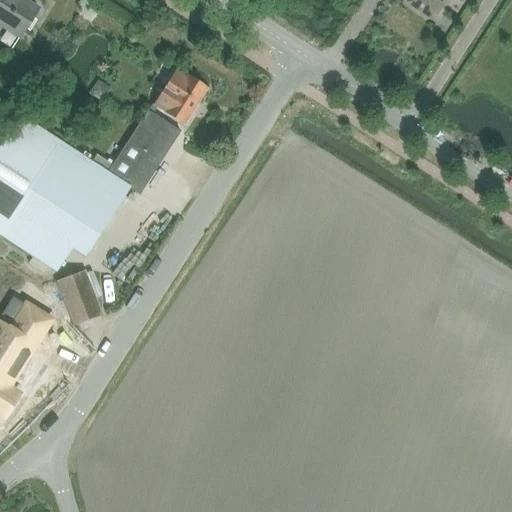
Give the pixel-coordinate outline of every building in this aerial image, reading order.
[(0,0),(0,27),(20,40),(39,11),(21,0),(0,0)] [(411,0),(409,3),(434,19),(447,0),(411,0)] [(181,124),(205,87),(185,74),(182,78),(173,71),(150,104),(181,124)] [(11,129),(0,145),(0,235),(35,258),(56,271),(72,247),(85,256),(130,188),(139,194),(179,132),(148,112),(112,167),(96,156),(92,163),(61,143),(19,116),(16,121),(11,129)] [(58,280),(56,281),(74,326),(102,315),(100,311),(84,270),(58,280)] [(0,413),(3,416),(17,394),(7,388),(33,346),(10,331),(26,305),(13,297),(0,316),(0,413)]
